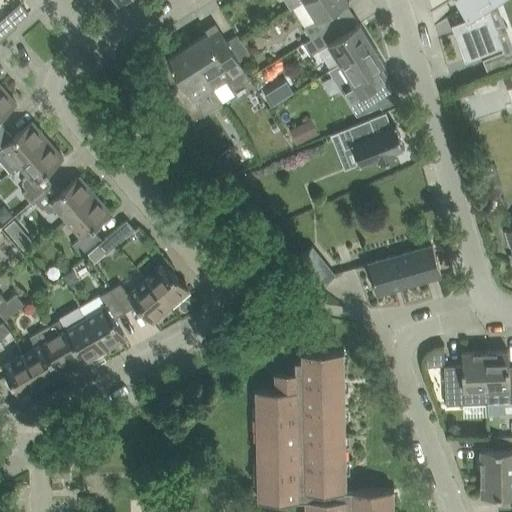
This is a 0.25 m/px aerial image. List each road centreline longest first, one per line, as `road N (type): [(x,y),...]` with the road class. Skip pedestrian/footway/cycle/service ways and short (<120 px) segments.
road 1 (residential): [(489,315),(398,0)]
road 2 (residential): [(221,287),(62,105),(59,78),(95,51)]
road 3 (residential): [(221,287),(216,323),(35,424),(10,420),(0,408)]
road 4 (residential): [(456,511),(402,354),(423,328),(489,315)]
